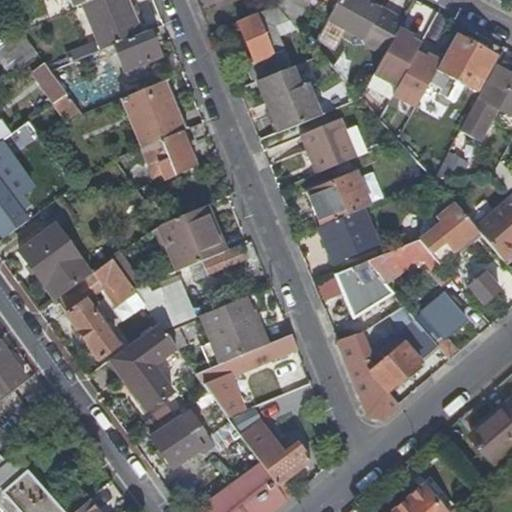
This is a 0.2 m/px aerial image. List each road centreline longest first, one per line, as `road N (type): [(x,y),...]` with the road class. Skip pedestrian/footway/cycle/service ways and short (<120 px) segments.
road 1 (residential): [(364,461),(173,0)]
road 2 (residential): [(156,511),(0,296)]
road 3 (residential): [(511,337),(364,461)]
